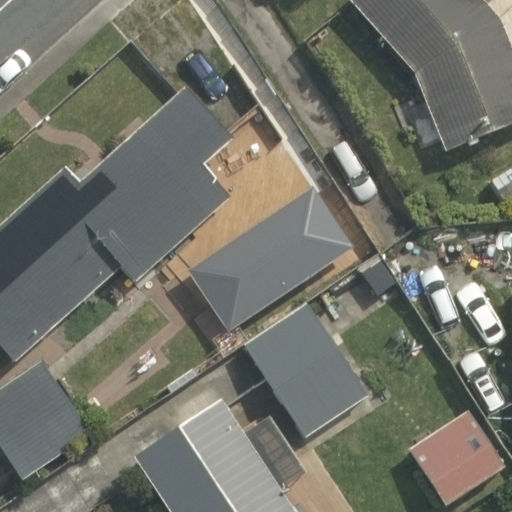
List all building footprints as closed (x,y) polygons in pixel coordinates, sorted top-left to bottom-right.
[(349,0),(343,6),(412,84),(435,160),(511,134),(511,84),(493,22),(473,0),(349,0)] [(62,169),(0,221),(0,357),(8,366),(117,273),(129,288),(258,178),(182,89),(73,182),(62,169)] [(300,307),(237,351),(302,446),(366,401),(300,307)] [(39,365),(0,393),(0,463),(19,489),(91,436),(39,365)] [(213,411),(132,464),(162,511),(284,511),(275,498),(300,482),(260,420),(230,439),(213,411)] [(437,510),(494,464),(453,414),(396,460),(437,510)]
